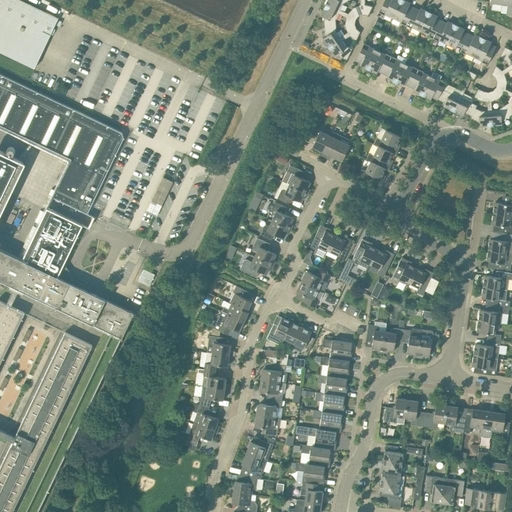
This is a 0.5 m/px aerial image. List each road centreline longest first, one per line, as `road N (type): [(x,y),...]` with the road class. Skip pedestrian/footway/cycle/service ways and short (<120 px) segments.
road 1 (residential): [(140,243),(168,252),(188,245),(305,0)]
road 2 (residential): [(214,511),(220,462),(241,416),(250,344),(274,295),(280,297)]
road 3 (residential): [(450,379),(382,379),(339,504)]
road 4 (residential): [(280,297),(295,264),(292,245),(329,171)]
road 5 (residential): [(445,135),(444,127),(343,77)]
